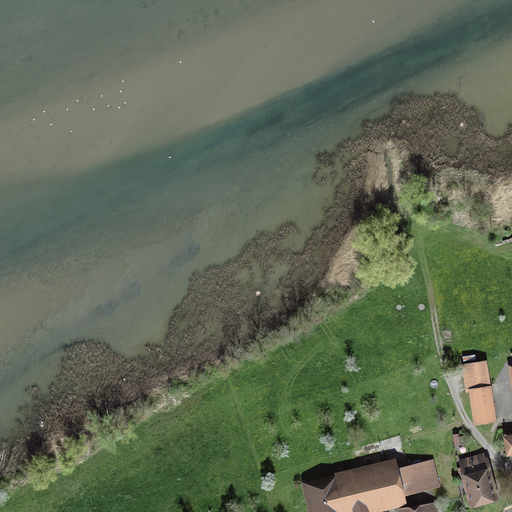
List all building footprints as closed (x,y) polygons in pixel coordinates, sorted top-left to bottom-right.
[(493,385),(469,386),(471,424),(495,423),(493,385)] [(452,432),(454,440),(465,437),(463,429),(452,432)] [(487,452),(456,460),(470,510),(500,502),(487,452)] [(398,460),(304,482),(310,511),(348,511),(350,511),(369,511),(405,503),(403,494),(439,486),(434,460),(400,467),(398,460)] [(461,499),(453,501),(455,507),(463,505),(461,499)] [(399,506),(399,511),(436,511),(434,500),(399,506)]
